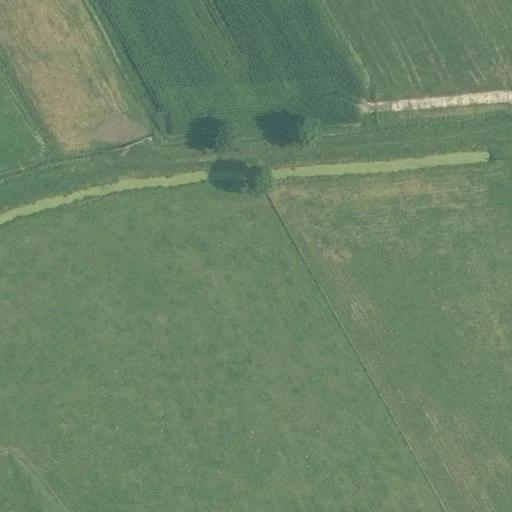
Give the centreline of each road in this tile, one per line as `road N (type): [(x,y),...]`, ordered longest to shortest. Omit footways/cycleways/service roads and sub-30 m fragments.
road 1 (track): [(511,132),(180,162),(75,178),(0,206)]
road 2 (track): [(511,97),(349,108)]
